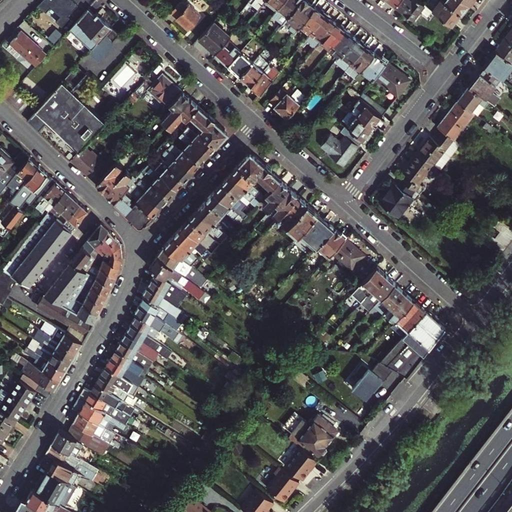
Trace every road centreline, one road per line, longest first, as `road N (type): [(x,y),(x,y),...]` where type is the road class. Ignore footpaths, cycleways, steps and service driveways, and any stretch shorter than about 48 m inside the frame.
road 1 (tertiary): [(0,499),(144,245)]
road 2 (residential): [(305,511),(475,316)]
road 3 (tertiary): [(144,245),(0,109)]
road 4 (residential): [(119,0),(254,119)]
road 5 (residential): [(342,195),(475,316)]
road 6 (residential): [(254,119),(144,245)]
road 7 (residential): [(342,195),(443,73)]
